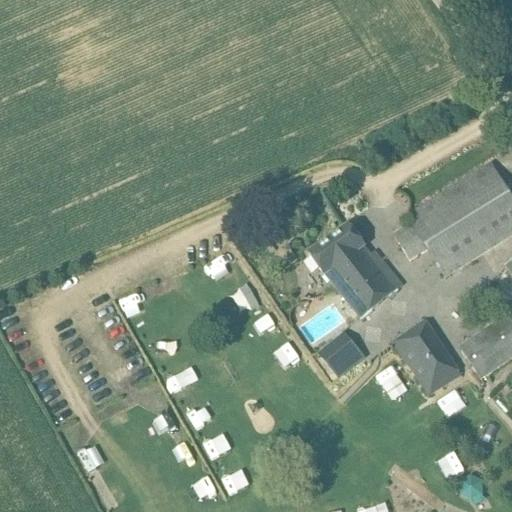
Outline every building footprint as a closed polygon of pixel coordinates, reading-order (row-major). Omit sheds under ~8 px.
[(412,225),(394,236),(411,264),(429,253),(445,280),(511,238),(511,200),(491,167),(407,218),(412,225)] [(361,321),(385,301),(401,289),(374,254),(370,257),(364,249),(365,248),(349,228),(333,240),(308,255),(361,321)] [(481,381),(511,360),(511,263),(506,267),(511,275),(511,314),(459,349),(481,381)] [(399,418),(407,412),(459,378),(423,325),(372,359),(364,365),(399,418)] [(360,355),(344,334),(319,354),(330,366),(327,369),(338,382),(352,371),(347,365),(360,355)] [(278,353),(287,368),(301,359),(293,344),(278,353)] [(483,420),(465,428),(474,447),(492,439),(483,420)] [(459,485),(472,507),(490,496),(476,474),(459,485)] [(208,477),(193,486),(201,502),(217,493),(208,477)]
